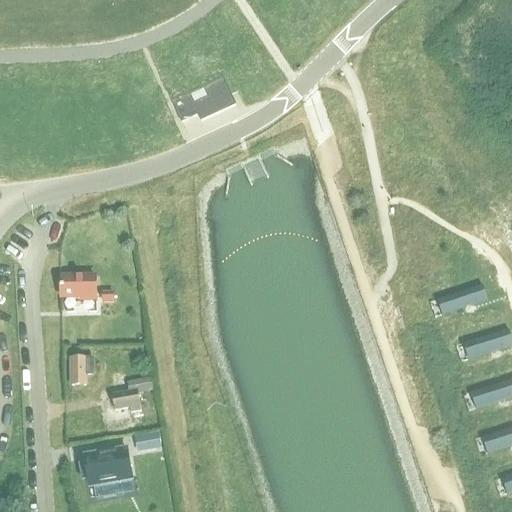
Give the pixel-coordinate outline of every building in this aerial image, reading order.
[(181,97),(170,101),(170,102),(180,124),(197,117),(200,123),(235,106),(230,96),(222,78),(181,97)] [(61,297),(96,297),(96,279),(61,280),(61,297)] [(482,285),(436,300),(437,301),(441,299),(446,313),(441,314),(441,315),(487,301),(482,285)] [(112,292),(101,292),(101,303),(112,303),(112,292)] [(511,343),(508,331),(463,346),(463,347),(467,345),(472,359),(467,361),(511,347),(511,343)] [(93,360),(85,360),(71,360),(71,387),(86,386),(86,378),(94,377),(93,360)] [(511,382),(470,395),(470,396),(475,394),(479,408),(474,409),(475,410),(511,398),(511,382)] [(138,392),(112,397),(115,412),(130,409),(130,415),(141,413),(138,392)] [(511,429),(481,439),(482,440),(486,439),(491,453),(486,454),(486,455),(511,446),(511,429)] [(158,434),(134,439),(137,455),(161,450),(158,434)] [(127,453),(84,460),(89,486),(91,485),(94,501),(132,494),(129,478),(132,478),(127,453)] [(511,476),(501,480),(501,481),(506,480),(510,493),(506,495),(506,496),(511,493),(511,476)]
